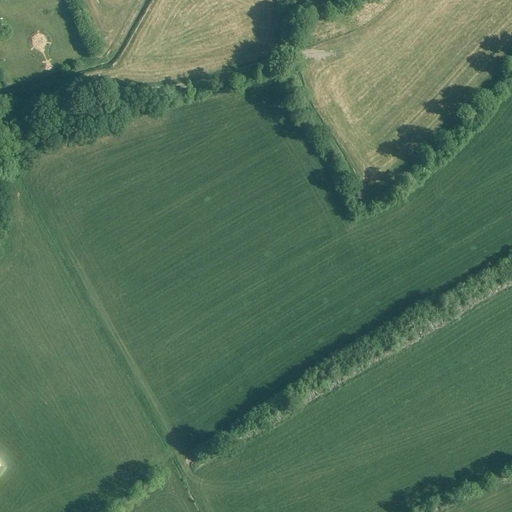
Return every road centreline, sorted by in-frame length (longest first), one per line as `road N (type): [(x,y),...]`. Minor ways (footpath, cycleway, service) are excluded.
road 1 (track): [(511,58),(438,138),(365,196),(309,110),(291,60),(281,57)]
road 2 (unclassified): [(0,129),(67,90),(176,87),(281,57)]
